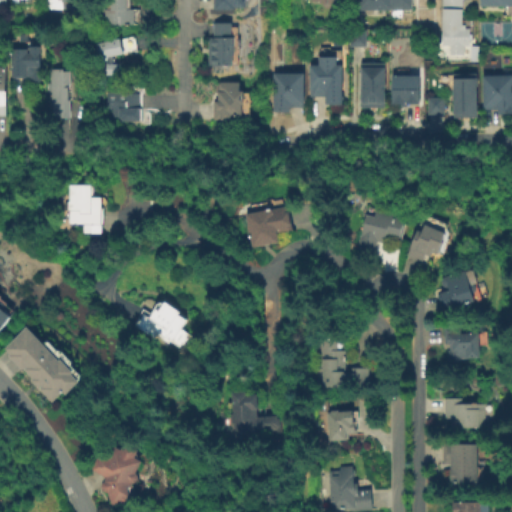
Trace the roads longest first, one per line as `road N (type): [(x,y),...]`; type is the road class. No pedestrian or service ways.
road 1 (residential): [(419,511),(418,299),(402,279),(374,289)]
road 2 (residential): [(374,289),(314,248),(287,254),(256,278),(168,213)]
road 3 (residential): [(271,144),(350,128),(511,140)]
road 4 (residential): [(374,289),(371,315),(398,355),(396,511)]
road 5 (residential): [(177,0),(177,144)]
road 6 (residential): [(79,511),(31,428),(0,392)]
